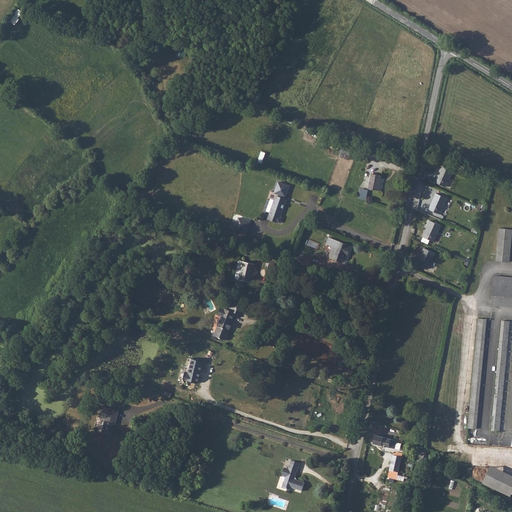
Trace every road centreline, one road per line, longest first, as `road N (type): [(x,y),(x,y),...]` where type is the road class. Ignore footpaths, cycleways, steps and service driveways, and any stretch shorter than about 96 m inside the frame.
road 1 (unclassified): [(355,463),(446,46)]
road 2 (unclassified): [(355,463),(185,409)]
